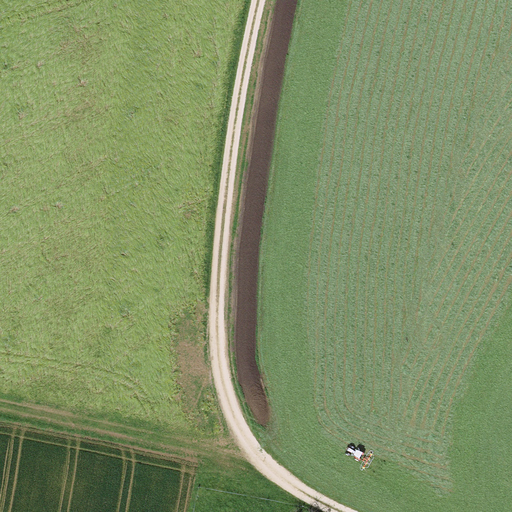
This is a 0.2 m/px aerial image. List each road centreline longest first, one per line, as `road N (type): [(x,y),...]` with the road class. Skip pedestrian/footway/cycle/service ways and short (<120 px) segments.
road 1 (track): [(337,511),(263,465),(222,366),(217,290),(261,0)]
road 2 (track): [(263,465),(235,467),(0,416)]
